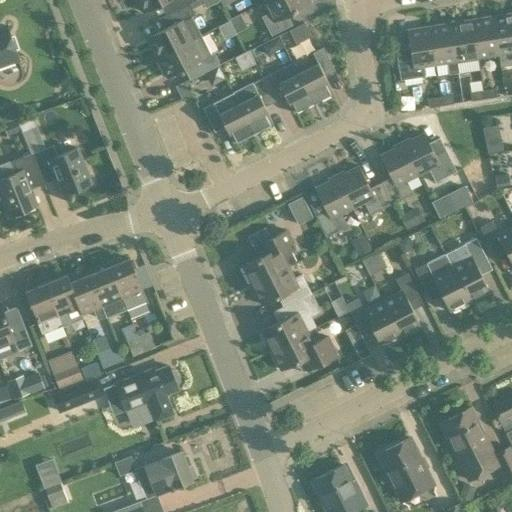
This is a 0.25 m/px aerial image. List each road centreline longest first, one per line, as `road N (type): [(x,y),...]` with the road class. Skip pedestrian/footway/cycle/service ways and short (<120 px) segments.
road 1 (residential): [(169,214),(355,125),(370,92),(354,5)]
road 2 (residential): [(259,449),(511,334)]
road 3 (residential): [(259,449),(169,214)]
road 4 (residential): [(169,214),(79,0)]
road 5 (residential): [(0,265),(169,214)]
